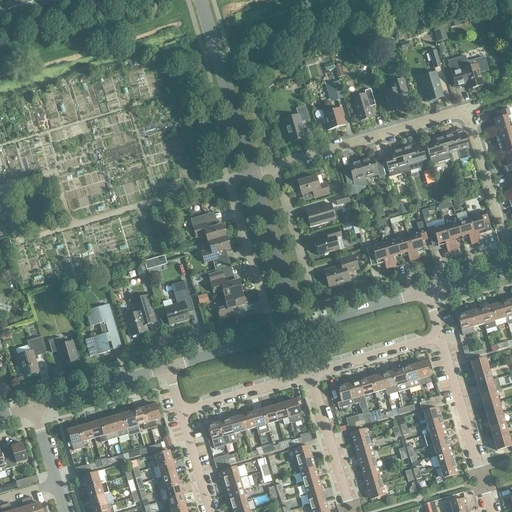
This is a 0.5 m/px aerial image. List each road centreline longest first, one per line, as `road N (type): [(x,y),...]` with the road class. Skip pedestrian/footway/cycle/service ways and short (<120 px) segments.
road 1 (residential): [(511,264),(465,115),(275,167)]
road 2 (residential): [(494,511),(441,338)]
road 3 (residential): [(252,173),(200,0)]
road 4 (residential): [(298,330),(252,173)]
road 5 (residential): [(353,511),(314,374)]
road 6 (residential): [(36,408),(168,367)]
road 7 (residential): [(181,410),(314,374)]
road 8 (residential): [(314,299),(275,167)]
road 9 (residential): [(265,312),(227,180)]
road 10 (residential): [(168,367),(298,330)]
road 11 (residential): [(298,330),(427,291)]
road 12 (residential): [(314,374),(441,338)]
